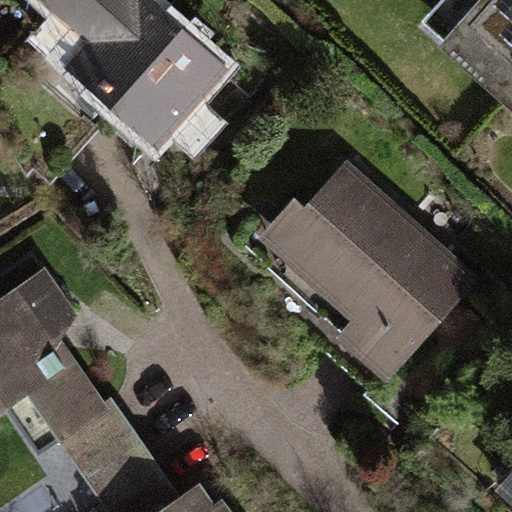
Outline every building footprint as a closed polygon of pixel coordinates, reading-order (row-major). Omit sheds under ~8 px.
[(61,0),(93,30),(64,61),(151,143),(227,63),(159,0),(61,0)] [(511,0),(435,0),(429,7),(511,81),(511,0)] [(336,151),(265,232),(349,306),(329,329),(383,377),(475,273),(336,151)] [(43,270),(0,300),(0,414),(8,409),(38,451),(56,439),(103,405),(54,337),(79,319),(43,270)] [(108,401),(103,405),(56,439),(107,511),(228,511),(219,499),(208,506),(193,485),(177,497),(108,401)] [(511,459),(498,475),(511,487),(511,459)]
